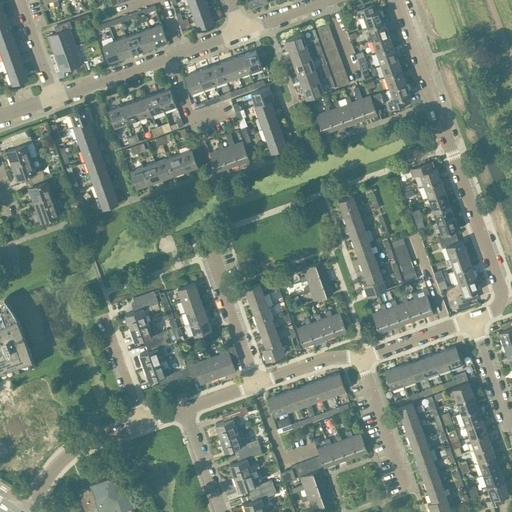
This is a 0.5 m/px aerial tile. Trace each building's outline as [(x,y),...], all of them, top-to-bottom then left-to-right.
[(43,0),(44,2),(42,3),(44,10),(49,8),(47,3),(53,1),(55,6),(59,4),(57,0),(43,0)] [(205,0),(199,0),(190,4),(194,15),(209,10),(205,0)] [(359,9),(357,10),(354,11),(356,18),(360,17),(363,16),(367,27),(384,21),(380,9),(376,10),(374,4),(365,7),(364,4),(358,6),(359,9)] [(198,27),(213,22),(209,10),(194,15),(198,27)] [(6,19),(0,21),(0,34),(10,31),(6,19)] [(55,53),(75,46),(69,28),(72,27),(69,20),(57,24),(60,31),(48,35),(55,53)] [(384,21),(367,27),(371,39),(389,33),(384,21)] [(168,40),(161,23),(149,27),(155,45),(168,40)] [(319,34),(331,29),(328,23),(317,28),(319,34)] [(138,31),(144,49),(155,45),(149,27),(138,31)] [(314,29),(310,30),(313,40),(318,39),(314,29)] [(331,29),(319,34),(321,39),(333,35),(331,29)] [(10,31),(0,34),(0,47),(15,43),(10,31)] [(126,35),(132,53),(144,49),(138,31),(126,35)] [(303,33),(285,39),(289,51),(307,45),(303,33)] [(389,33),(371,39),(376,52),(393,45),(389,33)] [(114,40),(120,57),(132,53),(126,35),(114,40)] [(333,35),(321,39),(323,45),(335,41),(333,35)] [(102,44),(108,61),(120,57),(114,40),(102,44)] [(335,41),(323,45),(325,51),(337,47),(335,41)] [(15,43),(0,47),(0,48),(4,60),(19,54),(15,43)] [(319,43),(315,44),(318,54),(323,52),(322,51),(319,43)] [(294,63),(311,57),(307,45),(289,51),(294,63)] [(393,45),(376,52),(380,64),(397,58),(393,45)] [(75,73),(87,69),(85,62),(82,63),(75,46),(55,53),(61,71),(73,67),(75,73)] [(337,47),(325,51),(327,57),(339,53),(337,47)] [(262,67),(256,50),(244,54),(250,71),(262,67)] [(323,52),(318,54),(322,64),(326,62),(323,52)] [(339,53),(327,57),(329,62),(341,58),(339,53)] [(19,54),(4,60),(8,71),(23,66),(19,54)] [(250,71),(244,54),(232,58),(238,75),(239,75),(250,71)] [(298,74),(315,68),(311,57),(294,63),(298,74)] [(238,75),(232,58),(220,62),(226,79),(238,75)] [(341,58),(329,62),(332,68),(343,64),(341,58)] [(397,58),(380,64),(385,76),(402,70),(397,58)] [(226,79),(220,62),(209,66),(215,83),(226,79)] [(343,64),(332,68),(334,74),(345,70),(343,64)] [(27,78),(27,77),(23,66),(8,71),(12,83),(27,78)] [(215,83),(209,66),(197,71),(203,88),(215,83)] [(328,66),(323,68),(326,75),(327,77),(331,76),(331,74),(328,66)] [(302,86),(320,80),(315,68),(298,74),(302,86)] [(345,70),(334,74),(336,80),(347,76),(345,70)] [(402,70),(385,76),(389,88),(406,82),(402,70)] [(203,88),(197,71),(185,75),(191,92),(203,88)] [(331,76),(327,77),(330,87),(335,85),(331,76)] [(349,82),(347,76),(336,80),(338,86),(349,82)] [(306,98),(324,92),(320,80),(302,86),(306,98)] [(406,82),(389,88),(391,95),(389,96),(393,108),(409,102),(407,96),(411,95),(406,82)] [(269,86),(250,92),(255,104),(269,99),(270,100),(274,98),(269,86)] [(176,105),(170,88),(158,92),(164,109),(176,105)] [(164,109),(158,92),(146,97),(152,114),(164,109)] [(348,102),(355,122),(366,118),(359,98),(362,97),(360,92),(356,93),(358,99),(351,101),(348,102)] [(359,98),(366,118),(377,114),(370,94),(362,97),(359,98)] [(338,106),(345,126),(355,122),(348,102),(351,101),(349,96),(345,97),(347,103),(341,105),(338,106)] [(152,114),(146,97),(133,101),(139,118),(152,114)] [(259,116),(274,111),(270,100),(269,99),(255,104),(259,116)] [(327,110),(334,129),(345,126),(338,106),(341,105),(339,100),(334,101),(336,107),(330,109),(327,110)] [(139,118),(133,101),(121,105),(127,122),(139,118)] [(325,110),(316,114),(323,133),(334,129),(327,110),(330,109),(328,103),(323,105),(325,110)] [(109,110),(115,127),(127,122),(121,105),(109,110)] [(69,113),(70,114),(74,125),(88,120),(89,120),(93,119),(88,107),(69,113)] [(274,111),(259,116),(263,128),(278,123),(274,111)] [(78,137),(93,132),(89,120),(88,120),(74,125),(78,137)] [(278,123),(263,128),(267,139),(282,134),(278,123)] [(37,156),(30,135),(29,135),(27,130),(11,135),(13,141),(15,147),(7,150),(12,165),(33,157),(37,156)] [(82,149),(97,143),(93,132),(78,137),(82,149)] [(282,134),(267,139),(271,152),(286,146),(282,134)] [(231,144),(234,143),(232,137),(228,139),(230,145),(223,147),(221,148),(227,167),(238,163),(231,144)] [(242,140),(234,143),(231,144),(238,163),(249,159),(242,140)] [(221,148),(223,147),(222,141),(217,143),(219,148),(209,152),(216,171),(227,167),(221,148)] [(86,160),(101,155),(97,143),(82,149),(86,160)] [(136,145),(138,152),(146,150),(143,143),(136,145)] [(179,152),(185,169),(198,165),(192,148),(179,152)] [(185,169),(179,152),(167,157),(173,174),(185,169)] [(90,172),(105,167),(101,155),(86,160),(90,172)] [(33,157),(12,165),(18,179),(25,176),(27,181),(44,175),(42,169),(37,170),(33,157)] [(173,174),(167,157),(155,161),(161,178),(173,174)] [(161,178),(155,161),(143,165),(149,182),(161,178)] [(441,180),(436,167),(436,166),(432,168),(430,162),(418,166),(412,168),(414,176),(419,174),(424,186),(441,180)] [(130,170),(136,187),(149,182),(143,165),(130,170)] [(95,184),(109,179),(105,167),(90,172),(95,184)] [(50,172),(44,175),(27,181),(34,201),(53,194),(48,181),(52,179),(50,172)] [(99,195),(114,190),(109,179),(95,184),(99,195)] [(428,198),(445,191),(441,180),(424,186),(428,198)] [(406,191),(405,192),(405,193),(412,190),(412,189),(411,184),(404,187),(406,191)] [(114,190),(99,195),(103,208),(118,202),(114,190)] [(432,210),(449,203),(445,191),(428,198),(432,210)] [(41,221),(60,214),(53,194),(34,201),(41,221)] [(342,212),(357,207),(353,194),(338,200),(342,212)] [(437,222),(454,216),(449,203),(432,210),(437,222)] [(357,207),(342,212),(347,224),(362,218),(357,207)] [(440,241),(457,235),(455,230),(458,228),(454,216),(437,222),(441,234),(438,235),(440,241)] [(362,218),(347,224),(351,235),(366,230),(362,218)] [(366,230),(351,235),(355,247),(370,242),(366,230)] [(457,235),(440,241),(442,247),(445,246),(450,258),(467,252),(462,239),(459,241),(457,235)] [(403,237),(392,241),(394,247),(405,243),(403,237)] [(370,242),(355,247),(359,259),(374,253),(370,242)] [(405,243),(394,247),(396,253),(407,249),(405,243)] [(407,249),(396,253),(398,259),(409,255),(407,249)] [(454,270),(471,264),(467,252),(450,258),(454,270)] [(363,270),(378,265),(374,253),(359,259),(363,270)] [(409,255),(398,259),(400,265),(411,260),(409,255)] [(306,278),(325,271),(321,260),(303,267),(302,264),(296,267),(297,271),(303,269),(305,275),(306,278)] [(411,260),(400,265),(402,270),(413,266),(411,260)] [(458,283),(476,276),(471,264),(454,270),(458,283)] [(378,265),(363,270),(367,282),(382,277),(378,265)] [(413,266),(402,270),(404,276),(415,272),(413,266)] [(306,278),(305,275),(300,277),(301,282),(307,280),(309,286),(310,289),(329,282),(325,271),(306,278)] [(406,282),(417,278),(415,272),(404,276),(406,282)] [(476,276),(458,283),(463,295),(460,296),(462,303),(468,300),(479,297),(476,291),(480,289),(476,276)] [(368,295),(387,289),(382,277),(367,282),(363,283),(368,295)] [(181,300),(199,294),(195,282),(177,288),(181,300)] [(260,282),(245,287),(249,299),(264,294),(260,282)] [(314,300),(333,293),(329,282),(310,289),(309,286),(304,288),(305,292),(310,291),(314,300)] [(429,293),(427,287),(423,289),(425,294),(418,296),(415,297),(422,317),(433,313),(427,294),(429,293)] [(149,312),(147,306),(159,302),(156,295),(154,290),(133,297),(135,303),(137,309),(134,311),(125,314),(130,327),(142,323),(148,321),(146,314),(149,312)] [(415,297),(418,296),(416,291),(412,292),(414,298),(407,300),(405,301),(411,320),(422,317),(415,297)] [(199,294),(181,300),(186,311),(203,305),(199,294)] [(268,306),(264,294),(249,299),(253,311),(268,306)] [(405,301),(407,300),(406,295),(401,296),(403,302),(397,304),(394,305),(401,324),(411,320),(405,301)] [(0,369),(32,358),(17,316),(5,296),(0,300),(0,307),(5,321),(0,322),(0,369)] [(394,305),(397,304),(395,298),(390,300),(392,305),(386,308),(383,309),(390,328),(401,324),(394,305)] [(462,303),(458,304),(460,309),(470,306),(468,300),(462,303)] [(379,332),(390,328),(383,309),(386,308),(384,302),(380,304),(381,309),(372,313),(379,332)] [(169,304),(165,306),(169,317),(173,316),(169,304)] [(203,305),(186,311),(190,323),(207,317),(203,305)] [(347,331),(340,313),(343,312),(341,305),(336,307),(338,312),(332,314),(329,315),(336,335),(347,331)] [(268,306),(253,311),(257,323),(272,318),(268,306)] [(329,315),(332,314),(330,309),(325,311),(327,316),(321,318),(318,319),(325,339),(336,335),(329,315)] [(318,319),(321,318),(319,313),(315,315),(316,320),(310,322),(307,323),(314,342),(325,339),(318,319)] [(173,316),(169,317),(173,329),(177,328),(173,316)] [(194,335),(212,329),(207,317),(190,323),(194,335)] [(303,346),(314,342),(307,323),(310,322),(308,317),(304,318),(306,324),(296,327),(303,346)] [(276,329),(272,318),(257,323),(262,334),(276,329)] [(503,344),(511,340),(511,319),(500,323),(502,330),(498,331),(503,344)] [(146,344),(170,335),(168,329),(156,333),(154,327),(151,328),(148,321),(130,327),(135,341),(143,338),(146,344)] [(292,324),(288,326),(292,337),(296,335),(294,328),(293,328),(292,324)] [(280,341),(276,329),(262,334),(266,346),(280,341)] [(144,367),(163,361),(160,353),(163,352),(161,346),(173,342),(172,340),(176,339),(175,334),(170,335),(146,344),(148,351),(140,354),(144,367)] [(507,356),(511,354),(511,340),(503,344),(507,356)] [(282,348),(280,341),(266,346),(262,348),(266,360),(284,353),(282,348)] [(239,357),(234,345),(227,347),(228,350),(211,356),(218,377),(236,370),(232,359),(239,357)] [(462,363),(456,345),(444,350),(450,367),(462,363)] [(450,367),(444,350),(432,354),(438,371),(450,367)] [(438,371),(432,354),(420,358),(427,376),(438,371)] [(187,367),(189,374),(189,375),(196,372),(200,383),(218,377),(211,356),(193,362),(192,360),(185,362),(187,367)] [(427,376),(420,358),(409,362),(415,380),(427,376)] [(160,384),(163,383),(189,374),(187,367),(170,373),(168,367),(165,368),(163,361),(144,367),(149,381),(158,378),(160,384)] [(415,380),(409,362),(397,366),(403,384),(415,380)] [(385,371),(391,388),(403,384),(397,366),(385,371)] [(327,377),(333,394),(345,390),(339,372),(327,377)] [(454,379),(456,383),(465,380),(464,375),(454,379)] [(315,381),(321,398),(333,394),(327,377),(315,381)] [(304,385),(310,402),(321,398),(315,381),(304,385)] [(469,382),(452,388),(457,401),(474,395),(469,382)] [(310,402),(304,385),(292,389),(298,407),(310,402)] [(45,399),(40,386),(0,400),(0,433),(10,461),(32,452),(29,444),(64,431),(51,397),(45,399)] [(280,393),(287,411),(298,407),(292,389),(280,393)] [(287,411),(280,393),(268,397),(275,415),(287,411)] [(461,413),(478,407),(474,395),(457,401),(461,413)] [(409,400),(407,396),(398,399),(399,404),(409,400)] [(417,414),(413,402),(398,407),(402,419),(417,414)] [(220,438),(238,431),(236,424),(239,423),(236,417),(248,413),(246,406),(221,414),(224,421),(215,424),(220,438)] [(465,426),(482,420),(478,407),(461,413),(465,426)] [(443,420),(451,417),(449,411),(441,414),(443,420)] [(402,419),(407,431),(421,425),(417,414),(402,419)] [(283,431),(293,428),(291,423),(289,418),(277,422),(279,427),(282,427),(283,431)] [(482,420),(465,426),(470,438),(487,432),(482,420)] [(426,437),(421,425),(407,431),(411,442),(426,437)] [(349,436),(356,455),(368,451),(361,433),(363,432),(361,426),(357,427),(359,433),(352,435),(349,436)] [(349,436),(352,435),(350,429),(346,431),(348,436),(342,439),(339,440),(346,459),(356,455),(349,436)] [(240,438),(238,431),(220,438),(225,451),(233,448),(238,446),(240,453),(260,446),(258,439),(255,440),(251,441),(246,443),(244,437),(240,438)] [(474,450),(491,444),(487,432),(470,438),(474,450)] [(339,440),(342,439),(340,433),(335,435),(337,440),(331,442),(328,444),(335,463),(346,459),(339,440)] [(452,444),(459,442),(457,436),(450,438),(452,444)] [(317,447),(320,456),(324,467),(335,463),(328,444),(331,442),(329,437),(324,439),(326,444),(317,447)] [(411,442),(415,454),(430,449),(426,437),(411,442)] [(478,462),(495,456),(491,444),(474,450),(478,462)] [(230,464),(235,478),(252,471),(250,464),(253,462),(251,456),(262,452),(260,446),(240,453),(242,459),(238,461),(230,464)] [(434,460),(430,449),(415,454),(419,466),(434,460)] [(319,469),(324,467),(320,456),(314,458),(318,469),(319,469)] [(483,475),(500,468),(495,456),(478,462),(483,475)] [(314,458),(309,460),(313,471),(318,469),(314,458)] [(309,460),(303,462),(307,473),(313,471),(309,460)] [(419,466),(423,477),(438,472),(434,460),(419,466)] [(461,468),(468,466),(466,460),(459,463),(461,468)] [(303,462),(297,464),(301,475),(307,473),(303,462)] [(296,477),(300,476),(301,475),(297,464),(291,466),(292,468),(296,477)] [(281,472),(284,481),(296,477),(292,468),(281,472)] [(487,486),(504,480),(500,468),(483,475),(487,486)] [(303,487),(323,480),(319,469),(318,469),(313,471),(307,473),(301,475),(300,476),(302,484),(303,487)] [(255,478),(252,471),(235,478),(239,491),(247,488),(252,486),(254,492),(254,493),(274,486),(272,479),(260,483),(258,477),(255,478)] [(442,484),(438,472),(423,477),(427,489),(442,484)] [(85,511),(134,511),(134,509),(132,510),(131,508),(136,506),(129,488),(108,478),(90,485),(91,489),(89,489),(88,488),(78,491),(85,511)] [(303,487),(302,484),(297,486),(298,490),(304,488),(306,495),(307,497),(327,490),(323,480),(303,487)] [(504,500),(502,495),(508,493),(504,480),(487,486),(491,498),(486,500),(486,501),(488,505),(488,506),(504,500)] [(427,489),(431,500),(431,501),(447,495),(442,484),(427,489)] [(246,511),(265,511),(267,511),(264,504),(267,503),(265,497),(277,492),(274,486),(254,493),(257,499),(252,501),(244,504),(246,511)] [(307,497),(306,495),(301,496),(302,501),(308,499),(311,508),(331,502),(327,490),(307,497)] [(428,502),(431,511),(438,511),(451,508),(447,495),(431,501),(431,500),(428,502)]
